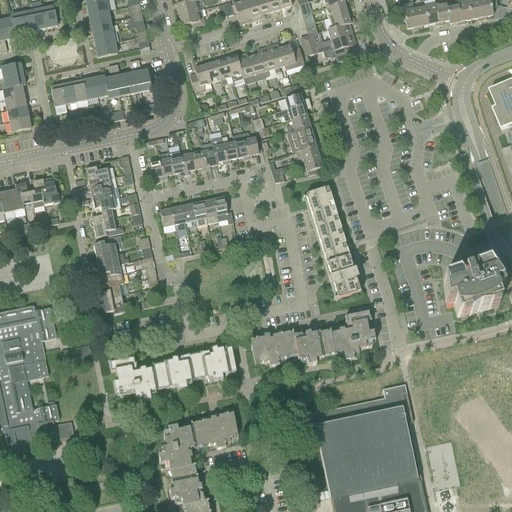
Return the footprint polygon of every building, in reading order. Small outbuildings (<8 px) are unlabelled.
[(195,3),(204,1),(204,0),(199,1),(176,7),(179,17),(197,13),(195,3)] [(239,27),(250,24),(243,0),(242,0),(244,3),(233,6),(239,27)] [(254,0),(243,0),(250,24),(260,21),(254,0)] [(265,0),(254,0),(260,21),(264,20),(263,16),(270,14),(265,0)] [(265,0),(270,14),(280,11),(276,0),(265,0)] [(276,0),(280,11),(291,8),(288,0),(276,0)] [(346,0),(344,0),(342,1),(341,0),(322,0),(325,10),(343,5),(348,3),(346,0)] [(492,17),(491,10),(488,0),(487,0),(478,2),(482,22),(486,21),(485,19),(492,17)] [(478,23),(482,22),(478,2),(467,4),(471,22),(477,20),(478,23)] [(88,17),(108,13),(105,3),(86,7),(88,17)] [(464,23),(471,22),(467,4),(457,6),(461,26),(465,26),(464,23)] [(226,19),(233,17),(230,5),(223,7),(226,19)] [(328,21),(346,15),(343,5),(325,10),(328,21)] [(449,26),(445,5),(435,7),(439,27),(443,26),(442,24),(448,23),(449,26)] [(457,6),(447,8),(446,5),(445,5),(449,26),(456,25),(456,27),(461,26),(457,6)] [(221,20),(226,19),(223,7),(217,8),(221,20)] [(435,28),(439,27),(435,7),(424,9),(428,27),(434,26),(435,28)] [(46,30),(57,28),(53,9),(42,11),(46,30)] [(421,28),(428,27),(424,9),(414,11),(418,31),(422,31),(421,28)] [(35,32),(46,30),(42,11),(31,13),(35,32)] [(141,17),(140,12),(140,11),(129,14),(130,20),(132,19),(141,17)] [(413,32),(418,31),(414,11),(402,13),(406,31),(413,30),(413,32)] [(204,28),(202,18),(201,12),(197,13),(179,17),(181,28),(187,27),(188,31),(204,28)] [(25,35),(35,32),(31,13),(21,15),(25,35)] [(90,28),(110,24),(108,13),(88,17),(90,28)] [(14,37),(25,35),(21,15),(10,18),(14,37)] [(353,20),(348,22),(346,15),(328,21),(331,30),(326,32),(326,33),(354,24),(353,20)] [(17,52),(14,37),(10,18),(9,18),(10,20),(0,22),(4,42),(10,41),(12,53),(17,52)] [(92,39),(112,35),(110,24),(90,28),(92,39)] [(350,26),(354,24),(326,33),(329,42),(329,43),(352,36),(349,26),(350,26)] [(95,49),(114,45),(112,35),(92,39),(95,49)] [(316,47),(303,51),(305,59),(326,53),(327,53),(333,54),(335,59),(337,59),(339,64),(351,61),(347,49),(355,47),(352,36),(329,43),(316,47)] [(303,51),(316,47),(313,37),(312,37),(307,38),(299,41),(303,51)] [(116,56),(114,46),(114,45),(95,49),(97,60),(116,56)] [(279,50),(278,50),(277,46),(267,49),(275,75),(279,74),(278,70),(284,68),(285,72),(279,50)] [(298,50),(291,52),(289,47),(279,50),(285,72),(303,67),(298,50)] [(275,75),(267,49),(257,52),(265,80),(268,79),(269,77),(268,73),(273,71),(275,75)] [(264,80),(265,80),(257,52),(256,52),(258,57),(248,60),(253,77),(263,74),(264,80)] [(248,60),(246,55),(236,58),(235,58),(242,81),(253,77),(248,60)] [(235,58),(225,61),(230,79),(232,84),(232,85),(233,88),(243,85),(242,81),(235,58)] [(225,81),(230,79),(225,61),(215,64),(220,82),(222,88),(227,86),(225,81)] [(147,73),(140,74),(138,62),(133,63),(140,94),(151,92),(147,73)] [(129,96),(140,94),(133,63),(128,64),(131,76),(125,77),(129,96)] [(210,85),(220,82),(215,64),(204,68),(210,85)] [(2,80),(22,76),(20,65),(0,69),(2,80)] [(125,77),(119,78),(117,67),(112,68),(119,99),(129,96),(125,77)] [(108,101),(119,99),(112,68),(107,69),(110,80),(104,81),(103,78),(103,79),(108,101)] [(203,87),(210,85),(204,68),(193,71),(195,76),(189,78),(194,95),(204,91),(203,87)] [(5,91),(24,87),(22,76),(2,80),(5,91)] [(108,101),(103,79),(92,81),(97,100),(107,98),(108,101)] [(86,102),(97,100),(92,81),(82,83),(86,102)] [(511,82),(488,93),(496,109),(492,111),(501,132),(511,127),(511,82)] [(75,105),(86,102),(82,83),(71,85),(75,105)] [(64,107),(75,105),(71,85),(60,87),(64,107)] [(21,88),(24,87),(5,91),(2,92),(4,102),(23,98),(21,88)] [(66,115),(64,107),(60,87),(50,90),(55,117),(66,115)] [(293,95),(299,93),(297,87),(291,88),(293,95)] [(282,98),(292,95),(290,88),(280,91),(282,98)] [(279,99),(278,95),(275,92),(269,94),(272,101),(279,99)] [(308,100),(301,102),(299,96),(283,101),(286,112),(309,105),(308,100)] [(6,113),(26,109),(23,98),(4,102),(6,113)] [(304,112),(310,110),(309,105),(286,112),(272,116),(274,122),(282,119),(284,124),(290,122),(306,117),(304,112)] [(247,109),(250,108),(249,106),(236,111),(237,115),(244,113),(245,115),(249,114),(247,109)] [(9,124),(28,120),(26,109),(6,113),(9,124)] [(308,124),(306,117),(290,122),(292,128),(285,130),(287,134),(312,127),(311,123),(308,124)] [(11,135),(30,131),(28,120),(9,124),(11,135)] [(255,133),(263,130),(260,120),(252,123),(255,133)] [(197,131),(205,128),(202,121),(195,123),(196,127),(197,131)] [(70,132),(68,124),(68,122),(61,123),(64,134),(70,132)] [(197,131),(196,127),(195,123),(184,126),(185,132),(194,131),(193,128),(195,128),(197,131)] [(312,127),(287,134),(285,135),(288,145),(312,138),(310,132),(313,131),(312,127)] [(264,137),(268,136),(266,130),(263,130),(255,133),(258,132),(260,140),(264,138),(264,137)] [(511,131),(510,132),(511,137),(511,146),(501,151),(511,181),(511,131)] [(175,134),(167,136),(168,140),(171,140),(173,149),(178,148),(176,139),(175,134)] [(254,140),(249,141),(247,135),(242,136),(247,161),(251,161),(251,157),(258,156),(254,140)] [(243,162),(247,161),(242,136),(232,138),(233,145),(236,161),(243,159),(243,162)] [(291,156),(295,154),(318,148),(317,144),(314,144),(312,138),(288,145),(291,156)] [(222,167),(226,166),(221,139),(210,141),(211,145),(210,145),(215,165),(221,164),(222,167)] [(233,145),(228,146),(226,139),(221,140),(221,139),(226,166),(230,165),(230,162),(236,161),(233,145)] [(215,165),(210,145),(200,147),(201,154),(205,173),(210,172),(209,169),(216,167),(215,165)] [(298,165),(303,163),(318,159),(320,158),(321,156),(318,148),(295,154),(298,165)] [(184,177),(180,159),(179,153),(174,154),(168,155),(173,177),(179,175),(180,178),(184,177)] [(201,174),(205,173),(201,154),(191,156),(194,172),(201,171),(201,174)] [(166,178),(173,177),(168,155),(158,157),(159,163),(163,182),(167,181),(166,178)] [(187,173),(194,172),(191,156),(180,159),(184,177),(188,176),(187,173)] [(124,178),(131,176),(127,159),(120,160),(124,178)] [(319,170),(322,170),(318,159),(303,163),(307,178),(320,174),(319,170)] [(159,183),(163,182),(159,163),(148,165),(151,181),(158,180),(159,183)] [(106,171),(100,172),(99,168),(85,171),(87,181),(97,179),(97,183),(108,181),(106,171)] [(284,183),(281,174),(280,170),(274,172),(270,173),(274,185),(284,183)] [(124,178),(121,178),(123,188),(133,186),(131,176),(124,178)] [(108,181),(97,183),(97,179),(87,181),(89,191),(99,189),(100,193),(110,190),(108,181)] [(44,192),(40,193),(43,207),(53,205),(53,207),(59,205),(57,199),(57,197),(56,197),(53,184),(52,180),(41,182),(44,192)] [(40,193),(44,192),(41,182),(32,184),(33,190),(29,191),(32,205),(33,209),(43,207),(40,193)] [(29,191),(26,192),(24,185),(14,188),(16,198),(19,197),(22,212),(23,211),(22,207),(32,205),(29,191)] [(19,197),(16,198),(14,188),(15,192),(4,194),(6,204),(10,203),(13,214),(22,212),(19,197)] [(110,190),(100,193),(99,189),(89,191),(91,201),(101,199),(102,203),(113,200),(110,190)] [(309,210),(332,203),(327,189),(305,196),(309,210)] [(10,203),(6,204),(4,194),(0,194),(0,205),(1,205),(3,216),(13,214),(10,203)] [(223,200),(216,201),(216,198),(211,200),(216,224),(227,222),(228,227),(232,226),(230,215),(227,215),(223,200)] [(113,200),(102,203),(101,199),(91,201),(93,211),(95,211),(96,214),(115,211),(113,200)] [(206,226),(216,224),(211,200),(208,200),(208,203),(201,205),(206,226)] [(201,205),(195,206),(195,203),(190,204),(196,229),(206,226),(201,205)] [(314,224),(336,217),(332,203),(309,210),(314,224)] [(195,229),(196,229),(190,204),(186,205),(187,208),(180,209),(185,231),(184,225),(194,223),(195,229)] [(180,209),(174,210),(173,207),(169,208),(173,227),(175,233),(185,231),(180,209)] [(162,230),(173,227),(169,208),(165,209),(166,212),(159,214),(162,230)] [(111,212),(115,211),(96,214),(97,218),(91,220),(91,221),(90,222),(89,223),(89,225),(89,227),(90,228),(91,229),(93,229),(103,227),(102,224),(113,221),(111,212)] [(318,238),(340,231),(336,217),(314,224),(318,238)] [(122,231),(115,231),(113,221),(102,224),(103,227),(93,229),(95,240),(109,237),(109,238),(123,235),(122,231)] [(47,228),(46,222),(36,224),(37,230),(47,228)] [(322,251),(344,245),(340,231),(318,238),(322,251)] [(114,246),(107,248),(107,244),(93,247),(95,257),(104,255),(105,258),(116,256),(114,246)] [(349,258),(346,250),(344,245),(322,251),(326,265),(349,258)] [(50,255),(29,258),(33,290),(53,287),(50,255)] [(116,256),(105,258),(104,255),(95,257),(96,263),(93,264),(94,267),(106,265),(107,269),(127,264),(127,261),(124,261),(122,256),(116,257),(116,256)] [(267,282),(274,280),(269,256),(262,257),(267,282)] [(331,280),(353,273),(349,258),(326,265),(331,280)] [(141,272),(153,269),(151,260),(139,262),(141,272)] [(118,267),(128,265),(127,264),(107,269),(106,265),(94,267),(96,277),(108,275),(109,278),(120,276),(118,267)] [(499,286),(495,280),(487,266),(472,272),(473,282),(471,283),(468,274),(462,276),(465,285),(463,286),(457,277),(442,282),(445,305),(451,303),(456,319),(467,316),(468,319),(477,313),(489,311),(488,308),(499,305),(493,289),(499,286)] [(120,276),(109,278),(108,275),(96,277),(96,278),(99,277),(101,287),(103,287),(104,290),(122,286),(120,276)] [(337,301),(359,294),(355,279),(333,286),(337,301)] [(118,288),(122,287),(122,286),(104,290),(105,294),(99,295),(101,305),(110,303),(110,300),(120,298),(118,288)] [(125,307),(122,307),(120,298),(110,300),(110,303),(101,305),(103,316),(113,314),(113,317),(127,315),(125,307)] [(143,311),(161,307),(160,300),(141,304),(143,311)] [(0,450),(5,449),(7,456),(32,451),(32,448),(40,446),(56,442),(52,424),(58,423),(55,407),(31,412),(25,383),(42,380),(41,375),(47,373),(43,354),(42,353),(33,355),(30,344),(39,342),(40,344),(55,341),(55,340),(49,310),(34,313),(33,309),(0,315),(0,450)] [(370,320),(369,320),(368,314),(344,319),(345,324),(344,324),(345,328),(346,333),(343,334),(343,331),(338,332),(338,335),(333,336),(333,335),(330,335),(329,332),(315,335),(315,336),(310,337),(309,334),(295,337),(295,336),(293,337),(292,333),(286,334),(291,359),(296,358),(297,363),(299,362),(300,364),(305,363),(306,368),(310,367),(316,366),(315,362),(321,361),(336,357),(337,361),(343,360),(344,364),(353,362),(353,358),(358,357),(357,352),(371,350),(370,345),(374,344),(373,334),(368,335),(366,324),(370,323),(370,320)] [(285,360),(291,359),(286,334),(277,336),(277,337),(271,338),(272,341),(269,341),(268,336),(263,337),(263,340),(258,341),(258,340),(254,340),(254,342),(249,343),(254,366),(260,365),(260,366),(268,365),(269,369),(279,367),(278,363),(285,361),(285,360)] [(63,366),(92,364),(91,349),(62,350),(63,366)] [(230,350),(225,351),(225,350),(221,351),(221,352),(216,353),(216,350),(210,351),(211,356),(208,357),(208,354),(202,355),(193,356),(198,382),(211,379),(212,384),(222,382),(221,378),(229,376),(229,375),(235,374),(230,350)] [(190,384),(198,382),(193,356),(185,358),(185,359),(171,362),(171,364),(166,365),(166,364),(151,367),(152,371),(150,371),(150,372),(144,373),(144,371),(138,372),(139,374),(136,375),(135,369),(136,369),(135,366),(134,366),(133,361),(109,365),(110,371),(109,371),(110,374),(115,373),(117,385),(112,385),(114,395),(119,394),(120,399),(134,397),(135,401),(140,400),(140,404),(150,402),(149,398),(155,396),(154,393),(176,388),(177,393),(187,391),(186,387),(191,386),(190,384)] [(384,401),(299,419),(305,448),(317,446),(329,501),(330,501),(330,502),(331,509),(331,511),(426,511),(420,481),(421,481),(409,425),(410,424),(403,388),(400,388),(382,392),(384,401)] [(232,416),(227,417),(227,415),(223,416),(223,417),(218,418),(218,421),(215,421),(215,419),(209,420),(210,422),(204,423),(204,422),(196,424),(200,448),(206,447),(206,449),(212,448),(212,447),(215,447),(216,451),(225,450),(224,445),(229,444),(229,442),(231,441),(231,440),(237,439),(232,416)] [(195,449),(200,448),(196,424),(190,425),(190,429),(188,430),(177,433),(176,428),(167,430),(167,434),(162,435),(165,450),(161,450),(161,455),(157,456),(159,466),(163,465),(165,471),(168,470),(170,479),(195,474),(194,469),(195,468),(194,467),(191,468),(190,465),(190,466),(189,460),(191,460),(190,454),(187,455),(187,452),(192,451),(192,452),(195,451),(195,449)] [(197,478),(196,478),(195,474),(170,479),(173,492),(168,493),(170,503),(174,502),(175,507),(181,506),(182,511),(190,511),(207,509),(207,504),(208,503),(208,502),(204,503),(203,501),(201,495),(199,495),(198,492),(201,492),(200,487),(198,487),(196,482),(197,482),(197,478)]
